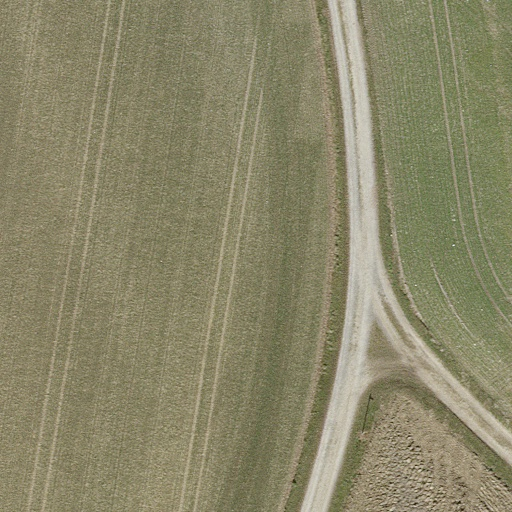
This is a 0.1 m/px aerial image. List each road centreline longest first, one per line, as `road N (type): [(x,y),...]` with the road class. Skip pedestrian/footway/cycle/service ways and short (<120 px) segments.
road 1 (track): [(360,328),(366,222),(342,0)]
road 2 (track): [(360,328),(419,359),(511,450)]
road 3 (track): [(312,511),(360,328)]
